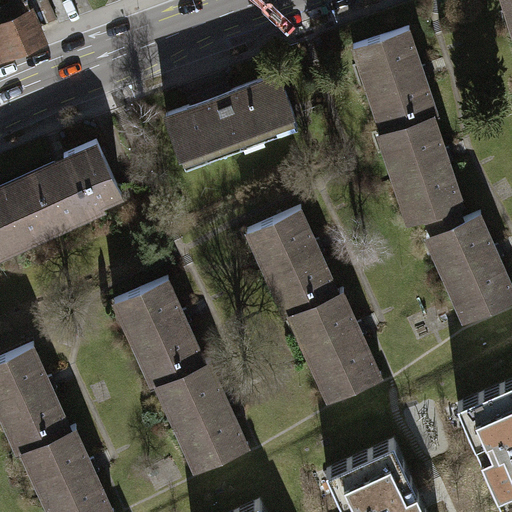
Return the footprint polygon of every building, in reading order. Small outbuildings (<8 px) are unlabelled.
[(25,0),(13,0),(0,6),(0,58),(43,39),(37,25),(25,0)] [(0,0),(0,6),(13,0),(25,0),(37,25),(55,17),(47,0),(0,0)] [(408,26),(355,43),(362,63),(366,61),(388,127),(432,113),(437,111),(408,26)] [(278,71),(165,112),(183,160),(296,119),(278,71)] [(432,113),(388,127),(385,129),(414,216),(427,212),(433,230),(462,217),(457,202),(462,201),(432,113)] [(66,160),(32,175),(53,220),(120,190),(95,136),(62,151),(66,160)] [(53,220),(32,175),(0,190),(0,244),(33,229),(36,236),(56,227),(53,220)] [(338,289),(302,204),(253,225),(290,310),(295,307),(338,289)] [(462,217),(433,230),(461,293),(455,295),(464,316),(511,294),(511,285),(478,210),(462,217)] [(206,360),(169,275),(121,296),(158,381),(163,378),(206,360)] [(342,287),(338,289),(295,307),(333,393),(379,373),(342,287)] [(71,426),(34,342),(0,356),(0,395),(22,447),(27,445),(71,426)] [(210,358),(206,360),(163,378),(200,464),(247,444),(210,358)] [(511,375),(454,400),(501,511),(507,511),(511,510),(511,375)] [(74,425),(71,426),(27,445),(56,511),(107,511),(111,510),(74,425)] [(424,511),(390,437),(322,467),(342,511),(424,511)] [(262,511),(256,498),(225,511),(262,511)]
